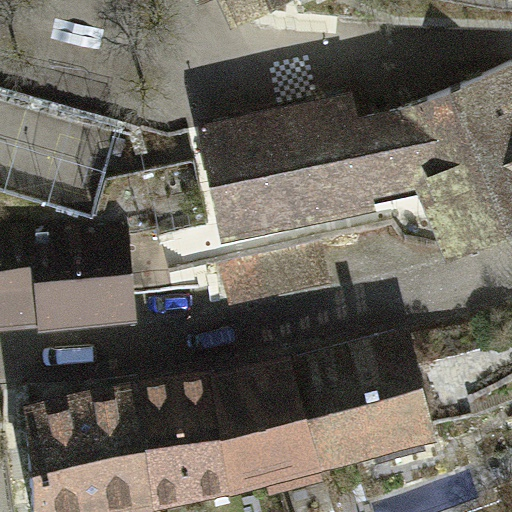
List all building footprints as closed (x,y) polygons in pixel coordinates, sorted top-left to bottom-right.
[(221,0),(232,29),(289,0),(221,0)] [(450,263),(511,238),(511,64),(398,109),(419,189),(450,263)] [(200,124),(224,243),(379,211),(376,198),(361,119),(356,93),(200,124)] [(376,198),(419,189),(398,109),(361,119),(376,198)] [(36,222),(0,221),(0,331),(39,327),(35,274),(41,273),(36,222)] [(139,324),(130,225),(36,222),(41,273),(35,274),(39,327),(40,332),(139,324)] [(325,239),(219,261),(231,305),(334,282),(325,239)] [(441,440),(411,326),(293,357),(325,471),(441,440)] [(211,373),(233,495),(270,485),(272,496),(326,482),(323,472),(325,471),(293,357),(292,354),(211,373)] [(156,511),(233,495),(211,373),(211,370),(140,381),(156,511)] [(140,381),(25,405),(34,511),(152,511),(156,511),(140,381)]
